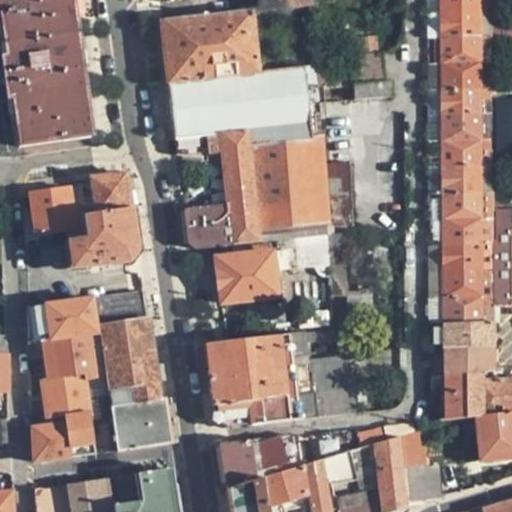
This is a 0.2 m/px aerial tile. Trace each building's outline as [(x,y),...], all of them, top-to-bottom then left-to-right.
[(0,0),(0,6),(12,6),(12,10),(5,11),(5,15),(1,16),(7,61),(3,61),(8,99),(13,99),(19,147),(90,137),(70,0),(0,0)] [(233,0),(235,14),(243,13),(251,12),(261,11),(260,0),(233,0)] [(260,0),(261,11),(311,6),(310,0),(260,0)] [(325,12),(325,10),(324,0),(310,0),(311,6),(311,13),(325,12)] [(333,0),(324,0),(325,10),(334,9),(333,0)] [(427,0),(428,14),(441,13),(441,0),(427,0)] [(489,11),(489,0),(441,0),(441,13),(452,13),(489,11)] [(490,37),(490,25),(489,11),(452,13),(441,13),(441,38),(490,37)] [(243,13),(235,14),(229,15),(229,24),(210,26),(209,17),(201,17),(162,22),(168,81),(194,79),(251,72),(258,72),(251,12),(243,13)] [(428,31),(428,38),(434,38),(441,38),(441,13),(428,14),(428,31)] [(229,15),(209,17),(210,26),(229,24),(229,15)] [(511,24),(490,25),(490,37),(490,39),(511,38),(511,24)] [(351,68),(314,71),(316,88),(383,83),(385,83),(383,54),(378,54),(377,36),(357,38),(358,56),(351,56),(351,68)] [(490,63),(490,39),(490,37),(441,38),(442,64),(490,63)] [(490,89),(490,63),(442,64),(442,91),(490,89)] [(434,64),(428,64),(428,91),(442,91),(442,64),(434,64)] [(185,211),(190,249),(326,235),(326,228),(316,88),(314,71),(314,66),(258,72),(251,72),(194,79),(168,81),(178,159),(207,158),(208,163),(223,161),(228,206),(185,211)] [(385,120),(383,83),(316,88),(326,228),(353,226),(349,137),(381,135),(385,120)] [(491,114),(490,96),(490,89),(442,91),(442,116),(447,115),(491,114)] [(491,140),(491,114),(447,115),(442,116),(442,142),(491,140)] [(442,116),(429,116),(429,129),(429,142),(442,142),(442,116)] [(491,166),(491,140),(442,142),(442,168),(454,167),(491,166)] [(429,142),(429,168),(442,168),(442,142),(429,142)] [(491,193),(491,166),(454,167),(442,168),(443,194),(491,193)] [(429,168),(429,194),(443,194),(442,168),(429,168)] [(118,211),(131,209),(126,173),(91,179),(95,214),(118,211)] [(85,227),(84,215),(81,200),(71,201),(69,187),(29,193),(29,196),(25,197),(26,208),(31,207),(35,236),(68,232),(69,240),(87,238),(85,227)] [(492,209),(491,193),(443,194),(443,220),(452,220),(492,219),(492,209)] [(95,214),(84,215),(85,227),(87,238),(69,240),(73,268),(128,262),(137,250),(131,209),(118,211),(95,214)] [(511,209),(492,209),(492,219),(492,230),(511,229),(511,209)] [(452,220),(443,220),(443,222),(443,246),(492,245),(492,230),(492,219),(452,220)] [(443,220),(430,220),(430,243),(430,246),(443,246),(443,222),(443,220)] [(511,229),(492,230),(492,245),(492,270),(493,296),(493,307),(511,306),(511,229)] [(327,235),(330,284),(345,283),(344,257),(350,256),(349,234),(327,235)] [(403,234),(391,234),(391,270),(404,270),(403,234)] [(215,259),(221,304),(278,298),(271,244),(242,248),(243,255),(215,259)] [(492,245),(443,246),(443,271),(492,270),(492,245)] [(430,246),(430,271),(443,271),(443,246),(430,246)] [(492,270),(443,271),(443,298),(493,296),(492,270)] [(430,271),(431,298),(443,298),(443,271),(430,271)] [(99,324),(108,392),(132,389),(135,405),(159,401),(143,292),(95,298),(98,324),(99,324)] [(493,323),(493,314),(493,307),(493,296),(443,298),(444,324),(457,324),(493,323)] [(431,298),(431,324),(444,324),(443,298),(431,298)] [(93,299),(27,307),(28,345),(44,343),(49,381),(42,382),(48,426),(32,429),(33,464),(71,458),(69,449),(94,445),(85,380),(97,379),(91,334),(98,333),(93,299)] [(493,346),(493,323),(457,324),(444,324),(444,350),(493,348),(493,346)] [(304,345),(334,341),(333,330),(206,344),(216,420),(228,429),(339,415),(335,359),(307,370),(304,345)] [(483,374),(493,374),(493,368),(493,348),(444,350),(444,375),(453,375),(483,374)] [(358,402),(356,387),(355,381),(354,381),(353,371),(344,358),(335,359),(339,415),(359,413),(358,402)] [(453,375),(444,375),(444,420),(476,417),(484,416),(484,394),(483,380),(483,374),(453,375)] [(511,378),(493,380),(483,380),(484,394),(484,416),(511,412),(511,378)] [(365,386),(356,387),(358,402),(367,401),(365,386)] [(108,392),(111,409),(135,405),(132,389),(108,392)] [(135,405),(111,409),(112,416),(117,452),(171,444),(165,400),(159,401),(135,405)] [(511,412),(484,416),(476,417),(481,461),(511,457),(511,412)] [(415,452),(413,423),(400,425),(384,426),(387,441),(401,437),(404,468),(425,467),(424,457),(416,457),(415,452)] [(315,445),(320,461),(346,453),(350,452),(369,446),(375,445),(379,444),(374,427),(315,445)] [(293,436),(220,444),(222,457),(227,489),(260,479),(263,478),(297,468),(293,436)] [(381,490),(383,511),(394,511),(409,508),(409,504),(404,468),(401,437),(387,441),(379,444),(375,445),(381,490)] [(365,492),(381,490),(375,445),(369,446),(350,452),(357,480),(361,493),(365,492)] [(442,497),(462,492),(458,464),(452,464),(450,449),(415,452),(416,457),(424,457),(425,467),(439,466),(442,497)] [(357,480),(350,452),(346,453),(320,461),(305,466),(309,495),(311,511),(329,511),(325,486),(323,476),(328,475),(330,485),(357,480)] [(309,495),(305,466),(297,468),(263,478),(268,511),(285,511),(284,503),(309,495)] [(439,466),(425,467),(404,468),(409,504),(424,502),(442,500),(442,497),(439,466)] [(176,511),(170,470),(149,473),(109,479),(113,511),(176,511)] [(268,511),(263,478),(260,479),(227,489),(230,511),(268,511)] [(35,511),(113,511),(109,479),(96,481),(34,489),(35,511)] [(336,498),(339,511),(369,511),(365,492),(361,493),(336,498)] [(0,494),(0,511),(13,511),(13,495),(0,494)] [(511,511),(511,501),(508,503),(481,510),(481,511),(511,511)]
